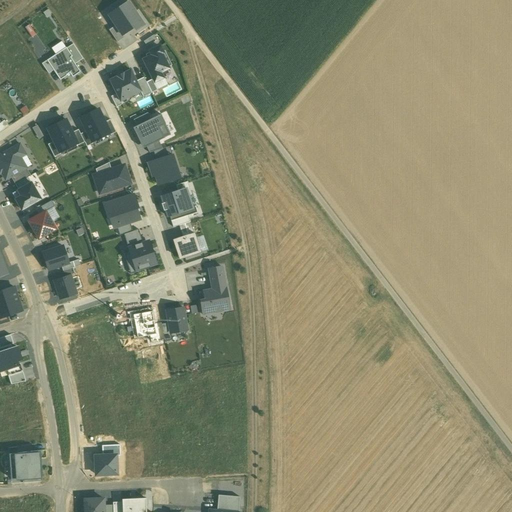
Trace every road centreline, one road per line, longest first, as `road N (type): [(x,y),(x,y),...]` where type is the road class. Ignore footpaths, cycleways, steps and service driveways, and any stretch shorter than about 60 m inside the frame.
road 1 (track): [(167,0),(511,450)]
road 2 (residential): [(41,320),(170,279),(139,169),(94,75)]
road 3 (residential): [(57,491),(77,463),(76,445),(55,337),(41,320)]
road 4 (residential): [(41,320),(36,344),(57,491)]
road 5 (residential): [(57,491),(150,484),(181,493)]
